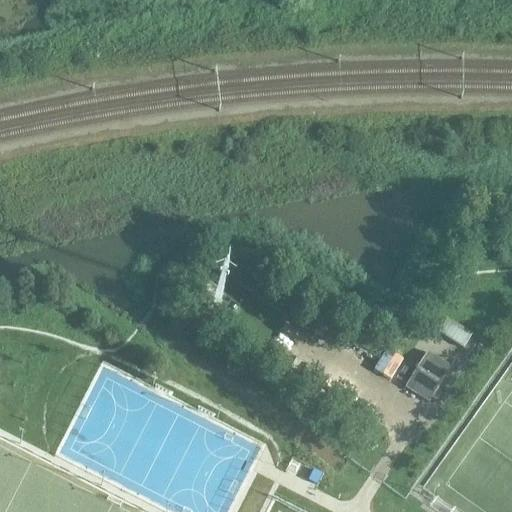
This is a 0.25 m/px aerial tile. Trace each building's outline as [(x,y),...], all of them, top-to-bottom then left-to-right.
[(197,302),(207,309),(207,308),(219,293),(219,292),(209,285),(197,302)] [(447,319),(438,334),(463,349),(472,335),(447,319)] [(393,358),(385,353),(373,372),(381,377),(393,358)] [(451,369),(427,354),(405,388),(429,403),(451,369)] [(402,363),(394,358),(382,377),(390,382),(402,363)]
